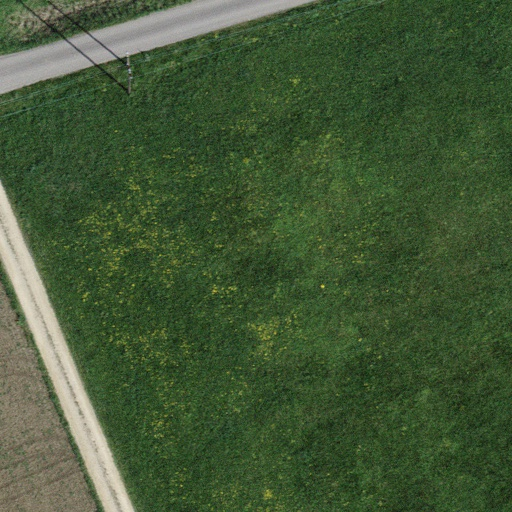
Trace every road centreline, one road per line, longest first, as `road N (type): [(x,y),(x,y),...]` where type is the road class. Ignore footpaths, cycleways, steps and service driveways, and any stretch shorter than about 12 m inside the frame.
road 1 (track): [(120,511),(0,231)]
road 2 (unclassified): [(238,0),(0,70)]
